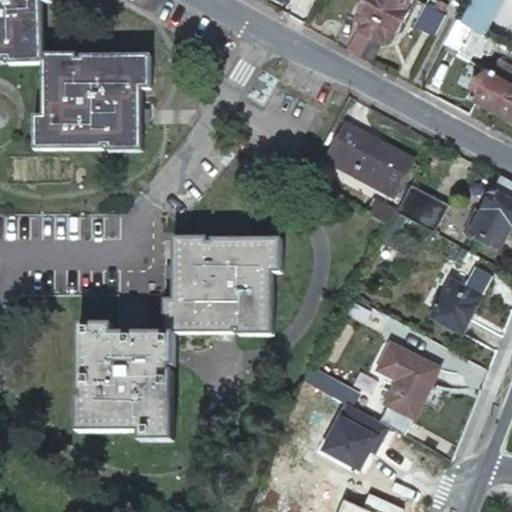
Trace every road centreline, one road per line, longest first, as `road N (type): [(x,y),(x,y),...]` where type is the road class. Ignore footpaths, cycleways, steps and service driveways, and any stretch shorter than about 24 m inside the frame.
road 1 (residential): [(265,29),(511,159)]
road 2 (residential): [(265,29),(155,202)]
